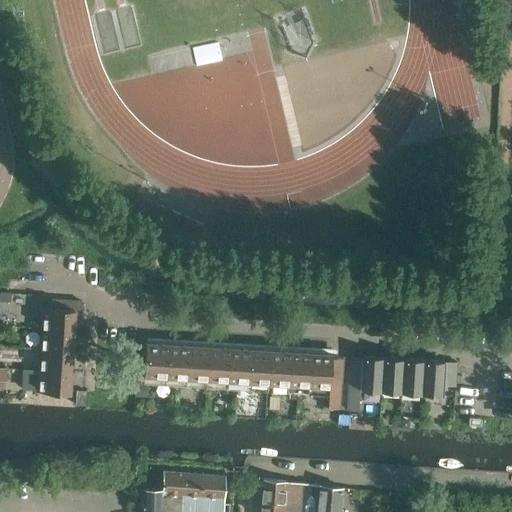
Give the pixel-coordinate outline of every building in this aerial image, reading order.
[(453,197),(396,193),(395,218),(451,222),(453,197)] [(193,247),(203,226),(142,198),(133,219),(193,247)] [(42,307),(40,328),(74,330),(75,310),(81,311),(82,301),(48,299),(48,307),(42,307)] [(40,328),(39,348),(72,351),(74,330),(40,328)] [(144,378),(329,389),(328,407),(339,408),(342,356),(331,356),(332,350),(146,338),(144,378)] [(38,356),(38,369),(71,371),(72,351),(39,348),(27,348),(26,355),(38,356)] [(380,390),(382,356),(361,355),(361,357),(350,356),(347,409),(358,410),(360,388),(380,390)] [(403,358),(382,356),(380,390),(400,391),(403,358)] [(423,359),(403,358),(400,391),(421,392),(423,359)] [(444,360),(423,359),(421,392),(442,394),(443,384),(455,385),(456,361),(444,361),(444,360)] [(71,371),(38,369),(36,390),(70,392),(71,371)] [(143,388),(144,378),(136,377),(135,388),(143,388)] [(75,404),(84,405),(85,389),(76,389),(75,404)] [(180,511),(181,510),(184,472),(163,470),(162,488),(141,488),(141,511),(180,511)] [(203,473),(184,472),(181,510),(200,511),(203,473)] [(223,511),(224,475),(203,473),(200,511),(212,511),(223,511)] [(263,478),(261,501),(284,503),(285,480),(263,478)] [(320,485),(316,511),(339,511),(342,487),(320,485)] [(413,496),(400,495),(397,511),(421,511),(422,496),(413,495),(413,496)] [(260,511),(283,511),(284,503),(261,501),(260,511)]
